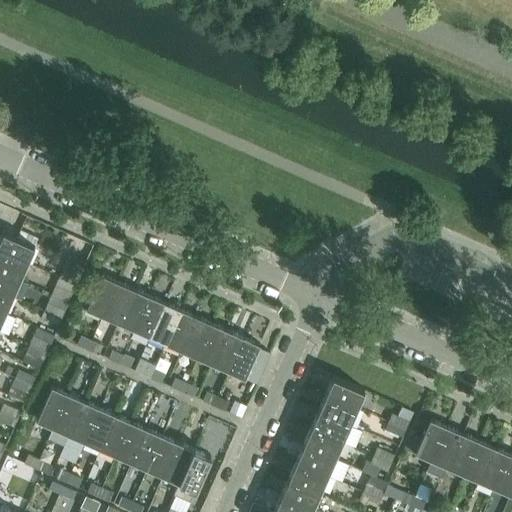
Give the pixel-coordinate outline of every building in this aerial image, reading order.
[(20,229),(17,236),(35,244),(38,237),(20,229)] [(4,230),(0,238),(0,249),(27,262),(35,244),(17,236),(4,230)] [(0,249),(0,269),(20,279),(27,262),(0,249)] [(77,283),(85,264),(68,256),(59,276),(77,283)] [(0,269),(0,290),(12,295),(20,279),(0,269)] [(87,307),(103,314),(118,280),(102,273),(87,307)] [(77,283),(59,276),(56,284),(73,292),(77,283)] [(134,288),(118,280),(103,314),(119,322),(134,288)] [(150,294),(134,288),(119,322),(135,328),(150,294)] [(0,290),(0,310),(5,312),(12,295),(0,290)] [(165,301),(150,294),(135,328),(150,335),(165,301)] [(180,308),(165,301),(150,335),(165,342),(180,308)] [(48,302),(44,310),(62,317),(65,310),(48,302)] [(196,315),(180,308),(165,342),(181,349),(196,315)] [(0,310),(0,330),(8,334),(16,317),(5,312),(0,310)] [(62,317),(44,310),(41,318),(58,325),(62,317)] [(213,322),(196,315),(181,349),(198,356),(213,322)] [(213,322),(198,356),(214,363),(229,329),(213,322)] [(47,351),(54,335),(37,328),(29,344),(47,351)] [(229,329),(214,363),(229,370),(244,336),(229,329)] [(77,343),(88,348),(91,340),(81,335),(77,343)] [(260,343),(244,336),(229,370),(245,377),(260,343)] [(103,345),(91,340),(88,348),(99,353),(103,345)] [(47,351),(29,344),(26,351),(43,359),(47,351)] [(258,348),(245,377),(256,382),(269,353),(258,348)] [(112,349),(109,357),(120,362),(124,354),(112,349)] [(135,369),(150,376),(154,368),(156,363),(141,356),(135,369)] [(166,373),(154,368),(150,376),(162,381),(166,373)] [(18,369),(15,376),(33,384),(36,377),(18,369)] [(333,375),(326,393),(357,407),(365,389),(333,375)] [(33,384),(15,376),(11,385),(29,392),(33,384)] [(175,377),(172,385),(183,390),(187,382),(175,377)] [(187,382),(183,390),(194,395),(198,387),(187,382)] [(37,420),(53,427),(68,393),(52,386),(37,420)] [(203,399),(214,404),(218,396),(207,391),(203,399)] [(53,427),(48,438),(64,445),(69,434),(84,400),(68,393),(53,427)] [(326,393),(318,410),(350,424),(357,407),(326,393)] [(229,401),(218,396),(214,404),(225,409),(229,401)] [(100,407),(84,400),(69,434),(85,441),(100,407)] [(3,402),(0,410),(18,418),(21,410),(3,402)] [(115,414),(100,407),(85,441),(100,448),(115,414)] [(18,418),(0,410),(0,419),(14,426),(18,418)] [(318,410),(311,426),(342,440),(356,446),(363,430),(350,424),(318,410)] [(392,413),(389,421),(406,429),(410,421),(392,413)] [(131,420),(115,414),(100,448),(116,455),(131,420)] [(415,452),(431,459),(446,425),(430,418),(415,452)] [(147,427),(131,420),(116,455),(131,461),(147,427)] [(406,429),(389,421),(385,429),(402,437),(406,429)] [(431,459),(426,470),(442,477),(447,466),(462,432),(446,425),(431,459)] [(311,426),(304,443),(335,457),(342,440),(311,426)] [(162,434),(147,427),(131,461),(147,468),(162,434)] [(478,439),(462,432),(447,466),(463,473),(478,439)] [(178,441),(162,434),(147,468),(163,475),(178,441)] [(493,446),(478,439),(463,473),(478,480),(493,446)] [(194,448),(178,441),(163,475),(179,482),(194,448)] [(304,443),(296,461),(327,475),(342,481),(350,464),(335,457),(304,443)] [(509,452),(493,446),(478,480),(494,486),(509,452)] [(377,447),(374,454),(391,462),(395,454),(377,447)] [(179,482),(168,507),(179,511),(185,511),(211,455),(194,448),(179,482)] [(511,488),(511,453),(509,452),(494,486),(510,493),(511,488)] [(28,454),(24,463),(35,467),(39,459),(28,454)] [(391,462),(374,454),(370,463),(388,470),(391,462)] [(50,464),(39,459),(35,467),(46,472),(50,464)] [(7,460),(3,468),(15,473),(18,465),(7,460)] [(296,461),(289,477),(320,491),(327,475),(296,461)] [(60,468),(56,477),(67,481),(70,473),(60,468)] [(82,478),(70,473),(67,481),(78,486),(82,478)] [(371,473),(367,483),(380,489),(384,491),(389,481),(384,479),(371,473)] [(289,477),(281,494),(313,508),(320,491),(289,477)] [(48,488),(60,493),(63,485),(52,480),(48,488)] [(88,490),(98,495),(102,487),(91,482),(88,490)] [(367,483),(363,491),(381,498),(384,491),(380,489),(367,483)] [(74,490),(63,485),(60,493),(70,498),(74,490)] [(113,492),(102,487),(98,495),(110,500),(113,492)] [(401,498),(411,503),(415,495),(404,490),(401,498)] [(381,498),(363,491),(360,498),(377,506),(381,498)] [(281,494),(274,511),(276,511),(310,511),(313,508),(281,494)] [(426,500),(415,495),(411,503),(422,508),(426,500)] [(118,504),(129,509),(133,501),(122,496),(118,504)] [(94,508),(101,511),(104,511),(108,505),(97,500),(94,508)] [(140,511),(144,505),(133,501),(129,509),(136,511),(140,511)]
